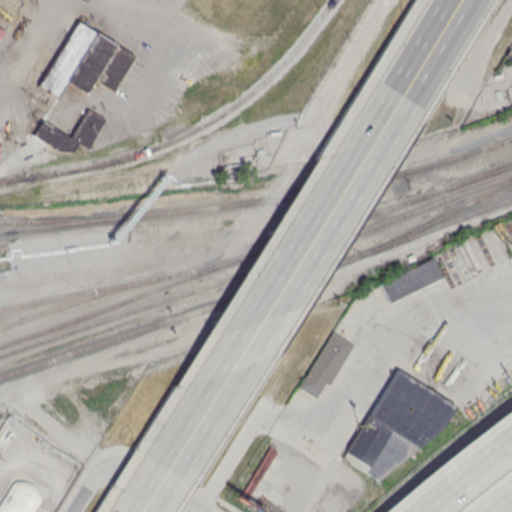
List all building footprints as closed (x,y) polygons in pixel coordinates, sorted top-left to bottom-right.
[(39,86),(79,22),(133,56),(112,88),(95,78),(87,91),(67,79),(55,97),(39,86)] [(35,134),(55,147),(71,150),(76,142),(86,148),(102,120),(87,111),(70,139),(42,122),(35,134)] [(389,302),(380,283),(432,258),(441,277),(389,302)] [(297,386),(313,396),(322,382),(326,384),(352,343),(332,331),(297,386)] [(342,458),(396,370),(455,405),(443,425),(376,478),(342,458)] [(0,500),(0,511),(31,511),(40,500),(38,491),(31,482),(21,480),(12,482),(0,500)]
